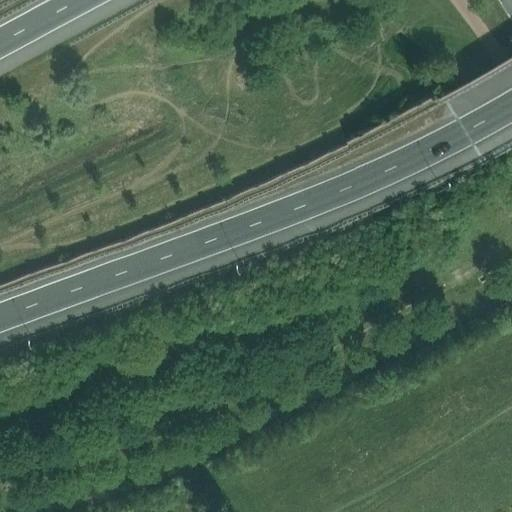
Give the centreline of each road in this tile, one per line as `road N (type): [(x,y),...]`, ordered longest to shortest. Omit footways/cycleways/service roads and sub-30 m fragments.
road 1 (track): [(511,245),(291,363),(77,456),(0,475)]
road 2 (motorway): [(0,317),(347,188),(511,102)]
